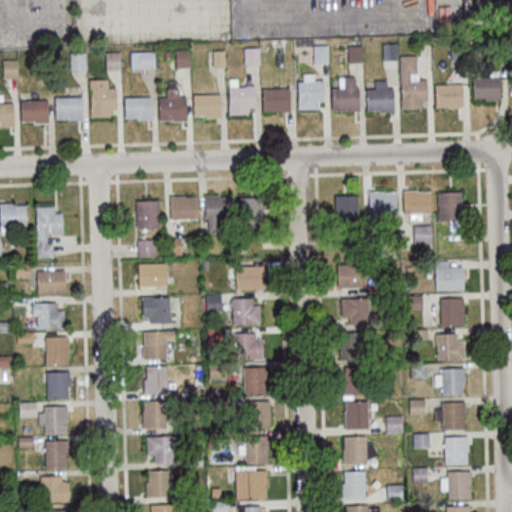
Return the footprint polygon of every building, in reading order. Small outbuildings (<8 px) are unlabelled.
[(462,20),(460,0),(511,0),(511,7),(478,9),(479,19),(462,20)] [(393,43),(394,59),(381,59),(380,43),(393,43)] [(464,58),(449,59),(448,44),(463,44),(464,58)] [(325,45),(326,62),(312,62),(311,46),(325,45)] [(360,45),(360,60),(347,61),(347,46),(360,45)] [(256,47),(257,63),(243,64),(242,48),(256,47)] [(187,50),(188,67),(174,67),(173,50),(187,50)] [(221,50),(222,67),(211,67),(211,50),(221,50)] [(152,51),(153,67),(137,68),(137,66),(129,67),(129,52),(152,51)] [(117,52),(118,69),(104,69),(104,52),(117,52)] [(83,53),(83,68),(68,69),(67,53),(83,53)] [(424,101),(418,102),(418,106),(417,106),(417,108),(399,108),(398,57),(413,56),(414,73),(407,73),(407,80),(424,80),(424,101)] [(15,77),(1,77),(0,60),(14,60),(15,77)] [(497,99),(483,99),(483,97),(471,97),(471,78),(487,77),(487,71),(496,71),(497,99)] [(295,82),(301,82),(301,74),(311,74),(311,81),(321,80),(321,101),(313,101),(313,108),(296,108),(295,82)] [(329,88),(337,88),(337,78),(353,77),(353,88),(356,88),(357,109),(330,110),(329,88)] [(88,117),(88,107),(89,107),(88,90),(87,90),(87,80),(105,79),(105,89),(113,88),(114,109),(108,109),(108,114),(107,114),(107,116),(88,117)] [(226,115),(225,88),(228,88),(227,79),(234,79),(235,88),(243,87),(243,86),(251,86),(252,106),(246,106),(247,111),(246,111),(246,114),(226,115)] [(363,89),(373,89),(372,81),(384,80),(384,89),(390,89),(391,111),(377,111),(377,109),(364,110),(363,89)] [(459,84),(460,107),(458,107),(446,108),(446,107),(433,107),(433,85),(459,84)] [(156,120),(156,99),(165,98),(164,90),(176,89),(176,98),(184,98),(184,121),(170,121),(170,120),(156,120)] [(287,110),(261,111),(260,90),(287,89),(287,110)] [(191,95),(218,95),(219,118),(204,118),(204,115),(192,116),(191,95)] [(80,97),(80,119),(66,120),(66,118),(53,119),(53,98),(80,97)] [(122,97),(148,97),(149,120),(135,121),(135,117),(123,118),(122,97)] [(45,100),(45,122),(31,123),(31,121),(19,121),(18,101),(45,100)] [(0,103),(10,103),(11,126),(0,126),(0,103)] [(429,190),(430,212),(420,212),(420,218),(409,218),(409,212),(403,212),(402,190),(415,189),(416,191),(429,190)] [(394,191),(395,213),(369,214),(368,191),(382,190),(382,191),(394,191)] [(460,229),(449,229),(449,219),(438,219),(437,192),(459,191),(460,219),(459,219),(460,229)] [(204,217),(203,194),(217,193),(217,196),(229,195),(230,216),(217,216),(218,230),(207,230),(207,217),(204,217)] [(335,223),(334,195),(356,194),(356,222),(335,223)] [(169,218),(169,196),(183,195),(183,196),(195,195),(196,217),(169,218)] [(238,197),(260,196),(261,225),(239,225),(238,197)] [(158,227),(136,228),(135,200),(158,199),(158,227)] [(0,224),(0,201),(12,201),(12,204),(25,204),(25,224),(0,224)] [(34,205),(52,205),(53,212),(60,212),(61,232),(52,232),(45,232),(46,243),(51,243),(51,256),(36,256),(34,205)] [(412,225),(429,225),(430,242),(413,242),(412,225)] [(180,253),(166,254),(165,237),(179,236),(180,253)] [(153,239),(154,255),(137,255),(137,239),(153,239)] [(365,239),(382,239),(382,255),(366,255),(365,239)] [(435,290),(434,267),(436,267),(436,260),(446,260),(446,267),(461,266),(462,289),(435,290)] [(137,263),(164,262),(165,284),(138,285),(137,263)] [(14,277),(14,263),(28,263),(28,277),(14,277)] [(336,264),(364,263),(364,285),(337,286),(336,264)] [(235,289),(234,266),(262,265),(262,288),(235,289)] [(35,270),(63,269),(64,291),(36,292),(35,270)] [(205,311),(205,294),(219,294),(220,310),(205,311)] [(421,308),(407,309),(406,295),(421,295),(421,308)] [(168,296),(169,321),(149,322),(148,316),(144,316),(144,315),(141,315),(141,297),(168,296)] [(384,309),(384,296),(395,296),(395,309),(384,309)] [(231,324),(231,298),(251,297),(251,305),(257,304),(258,323),(231,324)] [(340,298),(367,297),(368,313),(376,313),(377,322),(348,323),(348,315),(340,316),(340,298)] [(462,324),(440,324),(439,298),(461,297),(462,314),(461,314),(462,324)] [(55,302),(55,309),(62,309),(63,327),(36,327),(36,315),(32,315),(31,302),(55,302)] [(206,328),(220,328),(221,343),(206,344),(206,328)] [(172,330),(172,338),(164,338),(164,357),(143,358),(142,331),(172,330)] [(362,359),(340,359),(340,332),(362,331),(362,359)] [(15,332),(32,332),(32,342),(16,342),(15,332)] [(254,332),(254,338),(258,338),(258,339),(261,339),(261,357),(234,358),(234,332),(254,332)] [(436,359),(436,342),(435,342),(434,333),(454,333),(454,340),(462,340),(463,358),(436,359)] [(44,336),(66,335),(67,350),(66,350),(66,363),(45,363),(44,336)] [(396,350),(396,362),(380,363),(380,350),(396,350)] [(8,364),(0,364),(0,355),(8,355),(8,364)] [(207,363),(222,362),(223,378),(207,379),(207,363)] [(409,378),(409,364),(424,363),(424,378),(409,378)] [(145,366),(165,365),(166,392),(143,392),(143,379),(145,379),(145,366)] [(242,367),(264,366),(265,380),(262,380),(263,392),(242,393),(242,367)] [(344,367),(363,366),(364,393),(344,393),(344,367)] [(440,368),(462,368),(462,381),(460,381),(461,394),(440,394),(440,368)] [(45,372),(69,371),(69,384),(66,385),(66,397),(46,397),(45,372)] [(227,397),(228,411),(211,412),(211,398),(227,397)] [(171,399),(172,409),(164,409),(165,426),(142,427),(141,400),(171,399)] [(423,414),(408,414),(408,399),(423,399),(423,414)] [(268,400),(268,414),(267,414),(267,427),(245,428),(245,401),(268,400)] [(344,401),(366,400),(366,427),(344,427),(343,410),(344,410),(344,401)] [(18,416),(17,402),(34,401),(34,415),(18,416)] [(441,428),(441,420),(434,420),(434,408),(441,408),(441,401),(463,401),(463,415),(462,415),(463,428),(441,428)] [(43,433),(42,406),(65,405),(66,419),(64,419),(65,432),(43,433)] [(385,416),(400,416),(400,431),(385,431),(385,416)] [(234,442),(214,442),(213,433),(234,432),(234,442)] [(426,447),(412,447),(412,433),(426,433),(426,447)] [(180,435),(180,444),(171,445),(171,452),(172,452),(172,461),(153,461),(153,453),(145,454),(145,436),(180,435)] [(244,436),(266,435),(267,449),(266,449),(266,462),(244,463),(244,436)] [(364,435),(364,442),(370,442),(376,455),(365,459),(365,462),(342,462),(342,449),(343,449),(342,436),(364,435)] [(16,437),(30,436),(30,447),(17,447),(16,437)] [(443,464),(443,436),(466,436),(466,449),(465,450),(465,463),(443,464)] [(43,440),(66,439),(67,454),(64,454),(64,467),(44,468),(43,440)] [(187,455),(200,454),(201,465),(188,465),(187,455)] [(425,481),(411,482),(411,467),(425,467),(425,481)] [(167,470),(168,495),(144,496),(144,470),(167,470)] [(264,496),(235,497),(234,470),(264,470),(265,487),(264,487),(264,496)] [(342,470),(363,470),(364,496),(341,497),(341,483),(343,483),(342,470)] [(468,498),(446,498),(446,489),(439,490),(439,478),(446,478),(445,470),(469,470),(470,488),(468,488),(468,498)] [(59,475),(59,481),(64,481),(64,484),(66,484),(67,500),(41,501),(40,476),(59,475)] [(385,484),(400,484),(401,500),(386,500),(385,484)] [(210,511),(210,501),(227,501),(227,511),(210,511)] [(149,511),(149,504),(171,503),(171,511),(149,511)]
